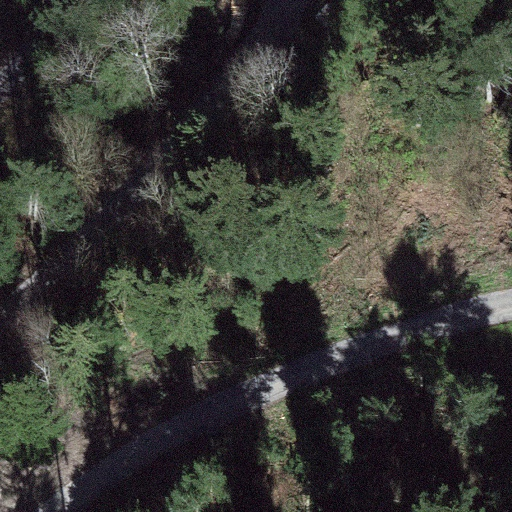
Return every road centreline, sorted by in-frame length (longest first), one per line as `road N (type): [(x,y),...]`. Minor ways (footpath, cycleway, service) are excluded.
road 1 (track): [(511,304),(327,361),(190,423),(52,511)]
road 2 (track): [(0,326),(226,84),(280,0)]
